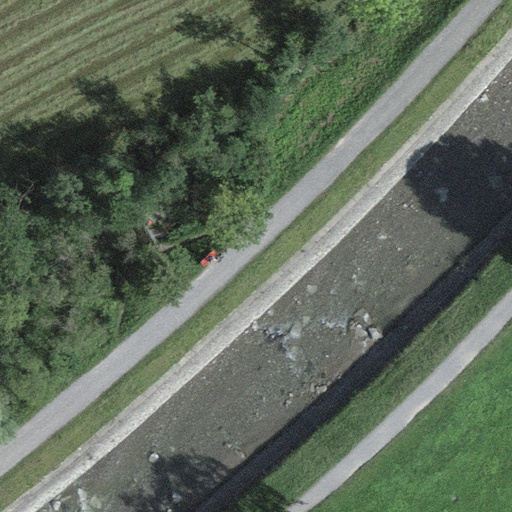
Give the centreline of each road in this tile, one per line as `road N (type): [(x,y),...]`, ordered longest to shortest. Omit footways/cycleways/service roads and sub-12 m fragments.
road 1 (track): [(0,474),(249,279),(488,0)]
road 2 (track): [(511,304),(354,469),(301,511)]
